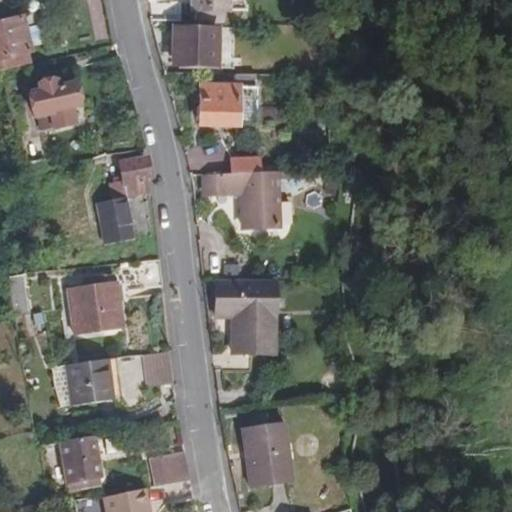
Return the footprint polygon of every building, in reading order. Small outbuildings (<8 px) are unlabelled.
[(236,0),(193,0),(194,11),(198,12),(198,20),(237,20),(236,0)] [(20,17),(0,22),(0,57),(28,51),(20,17)] [(218,27),(174,26),(173,47),(180,47),(180,67),(217,68),(218,27)] [(338,47),(341,33),(325,31),(323,46),(338,47)] [(335,62),(338,47),(323,46),(317,46),(316,76),(335,76),(335,62)] [(125,82),(119,63),(97,67),(101,86),(125,82)] [(50,83),(48,76),(40,78),(41,85),(50,83)] [(74,109),(80,108),(75,85),(58,89),(55,81),(50,83),(41,85),(36,86),(38,94),(30,96),(35,120),(39,119),(43,134),(78,125),(74,109)] [(258,88),(201,86),(200,125),(256,126),(258,88)] [(132,241),(124,199),(149,195),(146,181),(150,180),(146,157),(118,162),(121,180),(109,183),(112,201),(96,204),(105,246),(132,241)] [(260,173),(259,159),(231,160),(231,174),(260,173)] [(281,228),(279,189),(279,172),(260,173),(231,174),(203,175),(204,196),(243,196),(245,229),(281,228)] [(298,188),(297,172),(279,172),(279,189),(298,188)] [(163,287),(159,260),(134,263),(137,290),(163,287)] [(115,274),(84,279),(84,287),(66,289),(73,336),(123,329),(115,274)] [(29,313),(24,276),(8,277),(13,315),(29,313)] [(276,282),(215,281),(215,318),(232,318),(231,354),(275,355),(276,282)] [(174,384),(171,351),(141,355),(146,389),(174,384)] [(123,401),(117,358),(67,365),(72,407),(123,401)] [(285,420),(243,428),(255,488),(296,480),(285,420)] [(98,484),(90,436),(58,441),(67,489),(98,484)] [(189,475),(187,465),(184,450),(149,456),(154,486),(189,480),(189,475)] [(149,511),(144,488),(102,496),(105,511),(149,511)]
